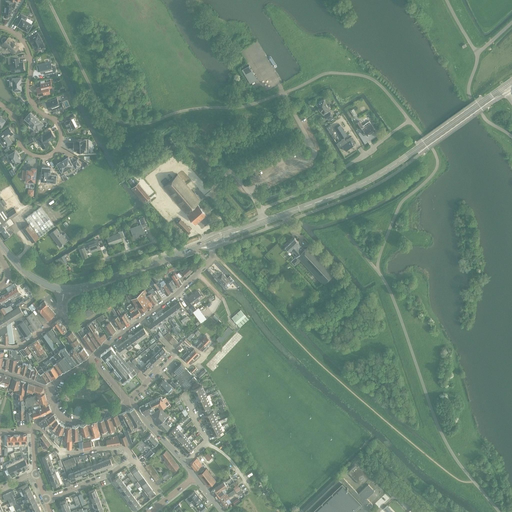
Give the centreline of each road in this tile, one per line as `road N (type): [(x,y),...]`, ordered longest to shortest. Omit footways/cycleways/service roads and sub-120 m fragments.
road 1 (secondary): [(503,87),(354,187),(265,221)]
road 2 (residential): [(0,26),(29,51),(29,97),(61,132),(52,154),(35,156),(0,103)]
road 3 (residential): [(94,356),(172,297),(214,257),(212,249)]
road 4 (unclassified): [(265,221),(260,209),(317,185),(375,146)]
road 5 (residential): [(35,421),(64,454),(125,446),(134,458)]
